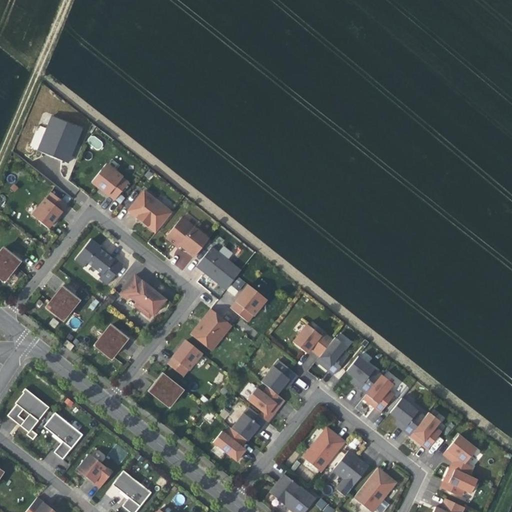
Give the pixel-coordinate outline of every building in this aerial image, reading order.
[(81,129),(52,117),(38,152),(67,163),(71,154),(70,153),(74,143),(75,144),(81,129)] [(92,134),(86,141),(97,149),(102,143),(92,134)] [(107,194),(114,200),(126,184),(103,166),(92,179),(102,187),(101,189),(107,194)] [(91,182),(101,189),(102,187),(92,179),(91,182)] [(56,187),(37,211),(51,221),(59,211),(61,213),(64,210),(72,200),(56,187)] [(156,200),(144,191),(128,211),(137,218),(139,216),(148,223),(146,225),(156,233),(171,213),(156,200)] [(53,223),(61,213),(59,211),(51,221),(53,223)] [(148,223),(139,216),(137,218),(141,221),(146,225),(148,223)] [(209,238),(182,217),(165,237),(175,245),(176,243),(180,245),(194,257),(209,238)] [(85,266),(89,260),(99,249),(100,247),(91,240),(76,259),(85,266)] [(211,248),(196,266),(209,277),(225,289),(240,271),(211,248)] [(3,249),(0,252),(0,273),(6,279),(12,271),(19,262),(3,249)] [(89,260),(104,272),(114,261),(107,255),(99,249),(89,260)] [(173,264),(182,270),(191,258),(182,252),(173,264)] [(107,284),(123,265),(115,259),(114,261),(104,272),(100,278),(107,284)] [(134,276),(120,294),(127,300),(130,296),(137,303),(151,314),(153,315),(165,300),(149,288),(134,276)] [(236,296),(245,281),(236,276),(228,292),(236,296)] [(247,286),(240,295),(243,298),(251,289),(247,286)] [(55,296),(48,305),(65,318),(78,302),(61,288),(55,296)] [(236,300),(229,308),(247,322),(265,300),(251,289),(243,298),(240,295),(236,300)] [(106,300),(111,304),(115,298),(111,294),(106,300)] [(149,317),(151,314),(137,303),(135,306),(149,317)] [(62,321),(65,318),(48,305),(45,308),(62,321)] [(231,326),(211,310),(204,320),(205,320),(197,330),(196,329),(191,335),(211,351),(231,326)] [(205,320),(204,320),(200,324),(196,329),(197,330),(205,320)] [(306,325),(292,342),(300,349),(306,353),(309,349),(320,336),(306,325)] [(96,343),(113,357),(119,349),(126,340),(109,326),(96,343)] [(322,333),(320,336),(309,349),(319,357),(332,341),(322,333)] [(334,338),(332,341),(319,357),(321,359),(318,363),(325,369),(333,375),(347,358),(340,353),(345,347),(334,338)] [(186,341),(178,350),(180,352),(188,343),(186,341)] [(110,359),(113,357),(96,343),(94,346),(110,359)] [(201,353),(188,343),(180,352),(178,350),(175,354),(167,364),(183,376),(201,353)] [(352,352),(345,347),(340,353),(347,358),(352,352)] [(381,375),(358,356),(346,371),(354,377),(362,384),(358,388),(366,394),(381,375)] [(261,382),(267,387),(276,394),(282,386),(288,379),(291,382),(297,375),(278,360),(261,382)] [(156,383),(149,392),(166,405),(179,388),(162,375),(156,383)] [(392,384),(381,375),(366,394),(366,395),(368,397),(365,401),(372,406),(380,412),(394,395),(388,390),(392,384)] [(355,385),(358,388),(362,384),(354,377),(351,381),(355,385)] [(289,386),(291,382),(288,379),(282,386),(286,389),(289,386)] [(34,425),(50,405),(27,386),(24,389),(25,390),(17,400),(18,401),(9,412),(20,421),(30,429),(31,429),(34,425)] [(247,399),(262,412),(266,415),(268,412),(272,415),(277,409),(284,400),(276,394),(267,387),(262,393),(256,388),(247,399)] [(182,391),(179,388),(166,405),(169,407),(182,391)] [(425,417),(401,398),(389,413),(397,419),(405,426),(402,430),(409,436),(412,432),(425,417)] [(248,407),(231,429),(246,440),(246,441),(253,433),(258,426),(262,428),(267,422),(259,416),(248,407)] [(54,412),(43,426),(53,434),(62,441),(61,443),(53,452),(62,459),(82,435),(54,412)] [(262,412),(259,416),(267,422),(272,415),(268,412),(266,415),(262,412)] [(439,421),(428,412),(425,417),(412,432),(415,434),(412,438),(420,444),(427,450),(441,432),(435,427),(439,421)] [(398,427),(402,430),(405,426),(397,419),(394,424),(398,427)] [(40,430),(34,425),(31,429),(30,429),(28,431),(35,436),(40,430)] [(259,431),(262,428),(258,426),(253,433),(256,435),(259,431)] [(229,427),(223,433),(241,447),(246,440),(231,429),(229,427)] [(302,458),(321,472),(344,443),(334,435),(334,434),(326,428),(321,434),(322,434),(313,446),(312,445),(302,458)] [(221,431),(212,443),(231,458),(233,455),(238,458),(241,454),(245,450),(241,447),(223,433),(221,431)] [(56,439),(61,443),(62,441),(53,434),(52,436),(56,439)] [(321,434),(312,445),(313,446),(322,434),(321,434)] [(339,437),(334,434),(334,435),(344,443),(345,442),(339,437)] [(448,451),(446,456),(450,459),(453,460),(449,467),(454,470),(468,476),(472,467),(465,463),(475,450),(457,436),(446,450),(448,451)] [(348,451),(333,470),(344,479),(353,486),(367,468),(357,460),(357,459),(348,451)] [(112,472),(88,454),(78,467),(88,475),(86,477),(91,481),(99,488),(112,472)] [(361,462),(357,459),(357,460),(367,468),(368,467),(361,462)] [(377,468),(376,469),(387,477),(388,476),(384,473),(377,468)] [(376,469),(353,498),(371,511),(372,511),(382,500),(381,499),(390,488),(391,489),(396,483),(388,476),(387,477),(376,469)] [(470,493),(477,480),(468,476),(454,470),(453,473),(448,471),(445,477),(440,488),(460,497),(463,490),(470,493)] [(123,471),(112,485),(120,491),(129,498),(127,499),(122,506),(129,511),(135,511),(151,492),(123,471)] [(276,484),(269,492),(277,499),(278,498),(286,504),(285,505),(293,511),(304,511),(315,499),(285,475),(280,482),(279,481),(276,484)] [(344,497),(353,486),(344,479),(335,489),(344,497)] [(382,500),(391,489),(390,488),(381,499),(382,500)] [(36,498),(25,511),(48,511),(50,509),(45,505),(36,498)] [(461,511),(464,507),(445,499),(440,509),(435,507),(432,511),(461,511)]
